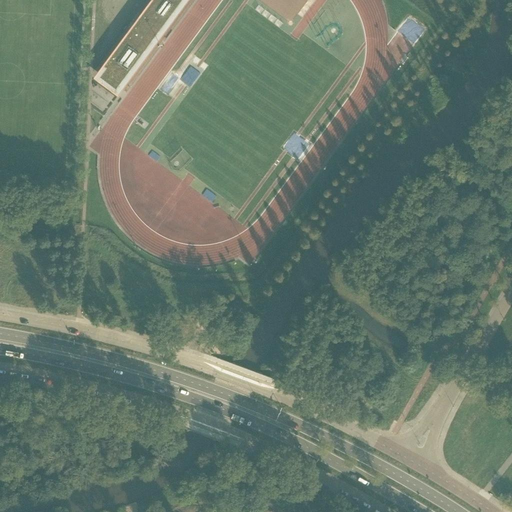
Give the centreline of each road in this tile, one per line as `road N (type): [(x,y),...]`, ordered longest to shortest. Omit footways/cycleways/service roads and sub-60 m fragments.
road 1 (primary): [(456,511),(254,405),(124,361),(0,334)]
road 2 (primary): [(0,349),(202,401),(421,511)]
road 3 (unclassified): [(412,460),(221,372),(0,314)]
road 4 (unclassified): [(0,366),(235,435),(389,511)]
road 5 (unclassified): [(412,460),(511,290)]
